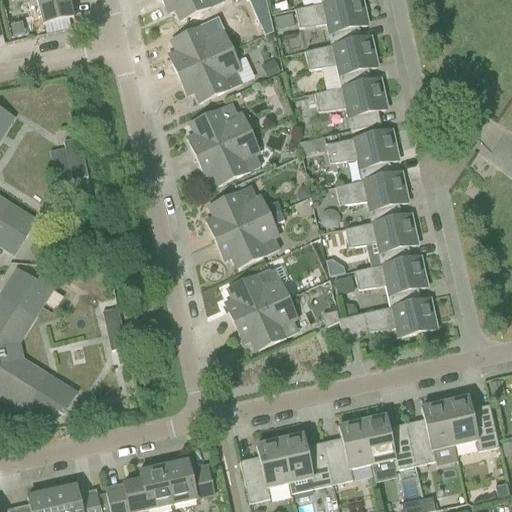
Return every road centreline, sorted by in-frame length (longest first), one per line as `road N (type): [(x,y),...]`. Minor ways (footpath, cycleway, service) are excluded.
road 1 (residential): [(198,424),(113,50)]
road 2 (residential): [(198,424),(474,363)]
road 3 (residential): [(0,468),(198,424)]
road 4 (residential): [(474,363),(436,189)]
